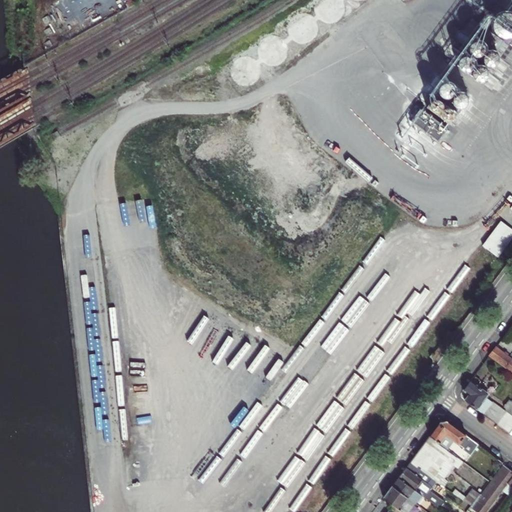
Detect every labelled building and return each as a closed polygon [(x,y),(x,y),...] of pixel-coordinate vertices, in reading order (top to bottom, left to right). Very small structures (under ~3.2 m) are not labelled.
[(503,204),(511,210),(511,194),(510,193),(503,204)] [(482,244),(498,256),(511,237),(511,227),(500,219),(482,244)] [(511,358),(495,346),(489,355),(511,372),(511,358)] [(488,394),(470,380),(463,390),(469,394),(465,400),(477,409),(488,394)] [(483,413),(491,419),(499,407),(492,401),(483,413)] [(499,407),(491,419),(496,423),(505,411),(499,407)] [(496,423),(502,428),(511,416),(505,411),(496,423)] [(502,428),(509,434),(511,429),(511,416),(502,428)] [(429,435),(447,449),(453,441),(462,448),(464,446),(477,455),(482,448),(447,421),(439,421),(429,435)] [(428,436),(410,461),(421,469),(436,482),(439,478),(434,474),(439,467),(433,462),(439,455),(452,464),(456,458),(428,436)] [(502,464),(496,459),(488,468),(495,473),(502,464)] [(416,476),(421,469),(410,461),(398,476),(415,489),(420,492),(426,483),(416,476)] [(471,506),(470,507),(476,511),(484,511),(506,484),(511,487),(511,471),(504,466),(482,495),(480,493),(471,506)] [(420,492),(415,489),(398,476),(391,485),(408,498),(414,502),(421,493),(420,492)] [(383,497),(402,511),(408,511),(415,503),(414,502),(408,498),(391,485),(383,497)]
